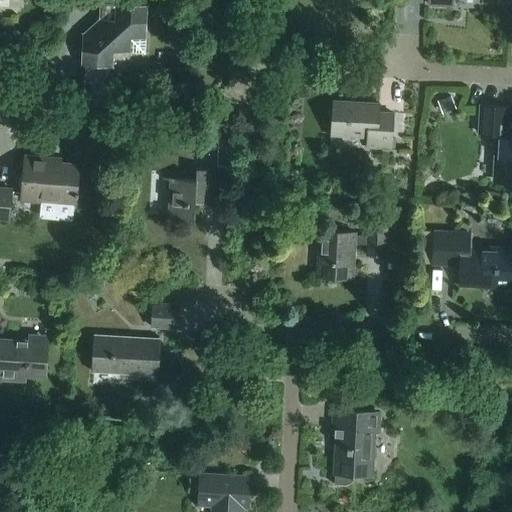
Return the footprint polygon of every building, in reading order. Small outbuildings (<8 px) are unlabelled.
[(83,34),(81,65),(113,67),(114,52),(128,53),(146,54),(147,35),(147,6),(146,6),(145,0),(102,0),(103,4),(100,4),(99,19),(83,34)] [(457,108),(452,96),(440,101),(444,113),(457,108)] [(391,148),(393,113),(379,113),(380,104),(333,101),(331,134),(367,136),(366,147),(391,148)] [(511,125),(507,125),(508,107),(481,106),(479,134),(496,135),(494,179),(511,179),(511,125)] [(237,142),(219,142),(219,165),(237,166),(237,142)] [(78,196),(78,191),(76,191),(78,165),(52,163),(52,158),(26,157),(22,201),(76,204),(76,196),(78,196)] [(216,202),(218,170),(198,169),(197,180),(171,179),(169,221),(194,223),(195,201),(216,202)] [(0,219),(10,221),(14,187),(0,186),(0,219)] [(385,256),(387,224),(369,223),(369,236),(355,235),(355,233),(320,231),(317,276),(353,278),(355,244),(368,244),(368,255),(385,256)] [(511,287),(511,248),(487,247),(487,251),(468,250),(468,233),(434,231),(433,264),(461,265),(460,285),(511,287)] [(117,263),(97,262),(96,279),(116,280),(117,263)] [(179,304),(153,302),(151,327),(177,329),(179,304)] [(157,375),(159,339),(96,336),(94,370),(115,371),(115,373),(157,375)] [(46,376),(48,342),(1,339),(0,351),(0,379),(14,380),(14,374),(46,376)] [(379,432),(380,413),(350,411),(350,416),(335,415),(334,429),(344,430),(344,435),(334,435),(333,436),(338,437),(335,484),(346,484),(349,484),(351,483),(352,482),(353,481),(354,480),(355,478),(356,478),(356,476),(357,474),(372,475),(374,431),(379,432)] [(248,498),(249,477),(200,474),(198,505),(212,506),(211,511),(242,511),(243,507),(248,508),(248,505),(245,505),(246,497),(248,498)]
